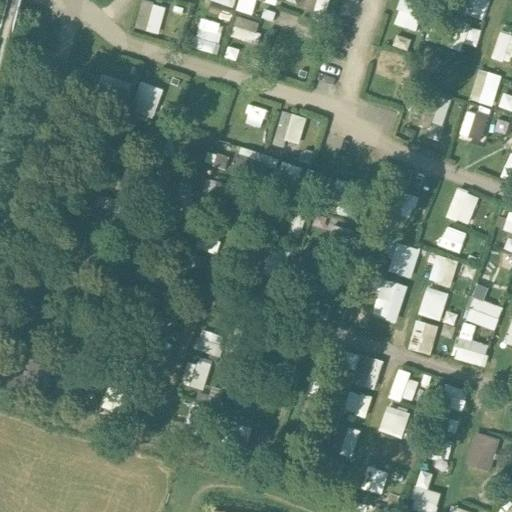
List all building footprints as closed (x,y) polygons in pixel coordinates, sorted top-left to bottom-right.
[(159,33),(165,4),(144,0),(140,0),(134,28),(159,33)] [(251,13),(253,0),(239,0),(237,9),(251,13)] [(325,17),(329,0),(317,0),(313,14),(325,17)] [(406,0),(399,0),(393,24),(416,29),(422,4),(406,0)] [(472,0),(468,13),(482,18),(488,0),(472,0)] [(187,35),(196,36),(194,48),(217,51),(222,20),(191,15),(187,35)] [(229,35),(255,44),(262,24),(236,15),(229,35)] [(511,62),(511,56),(511,34),(498,31),(492,57),(511,62)] [(382,52),(378,73),(402,78),(406,57),(382,52)] [(478,68),(468,99),(492,106),(501,75),(478,68)] [(95,96),(126,102),(130,80),(99,74),(95,96)] [(131,110),(153,117),(163,88),(141,80),(131,110)] [(511,94),(503,91),(498,105),(511,110),(511,94)] [(187,92),(180,113),(199,119),(206,98),(187,92)] [(226,130),(247,137),(257,108),(236,101),(226,130)] [(465,109),(459,136),(482,141),(488,114),(465,109)] [(296,154),(307,118),(285,111),(274,147),(296,154)] [(501,175),(511,178),(511,153),(509,152),(501,175)] [(447,217),(470,224),(479,194),(456,187),(447,217)] [(327,242),(346,247),(351,229),(332,224),(327,242)] [(386,270),(411,277),(420,248),(395,240),(386,270)] [(428,279),(453,286),(460,262),(436,254),(428,279)] [(486,264),(480,285),(505,292),(511,272),(486,264)] [(372,314),(396,321),(407,285),(382,278),(372,314)] [(482,301),(488,287),(477,283),(468,304),(496,315),(499,308),(482,301)] [(439,320),(449,294),(427,286),(417,312),(439,320)] [(495,329),(498,317),(469,308),(465,320),(495,329)] [(367,328),(372,314),(357,309),(353,323),(367,328)] [(511,345),(511,319),(502,341),(511,345)] [(463,322),(453,357),(481,365),(487,344),(469,339),(474,324),(463,322)] [(429,352),(437,330),(417,323),(409,344),(429,352)] [(194,348),(219,354),(224,335),(199,328),(194,348)] [(375,389),(383,361),(355,352),(347,380),(375,389)] [(188,358),(181,382),(202,389),(210,365),(188,358)] [(411,401),(418,377),(397,371),(390,395),(411,401)] [(442,404),(461,410),(467,390),(448,384),(442,404)] [(366,413),(369,395),(348,392),(345,410),(366,413)] [(479,425),(502,429),(507,400),(484,396),(479,425)] [(178,399),(172,418),(195,426),(201,407),(178,399)] [(378,429),(400,436),(408,412),(386,405),(378,429)] [(341,455),(352,457),(357,429),(347,427),(341,455)] [(463,462),(487,470),(498,439),(474,431),(463,462)] [(381,492),(385,469),(365,466),(361,488),(381,492)] [(434,511),(438,493),(419,488),(414,507),(434,511)]
